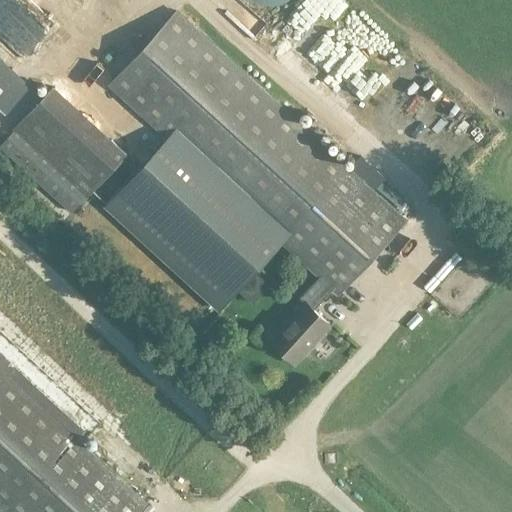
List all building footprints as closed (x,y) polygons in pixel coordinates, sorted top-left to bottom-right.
[(288,0),(286,3),(300,14),(311,0),(288,0)] [(324,25),(331,7),(315,1),(308,20),(324,25)] [(110,86),(166,137),(105,204),(220,309),(280,242),(319,277),(332,289),(337,294),(405,220),(177,12),(110,86)] [(31,146),(86,196),(125,153),(53,88),(14,130),(31,146)] [(14,130),(0,146),(73,210),(86,196),(31,146),(14,130)] [(372,190),(382,180),(386,176),(376,167),(363,181),(372,190)] [(313,310),(332,289),(319,277),(299,299),(304,303),(269,341),(295,364),(330,325),(313,310)] [(60,379),(70,364),(59,358),(50,373),(60,379)] [(0,505),(7,511),(135,511),(144,502),(0,369),(0,505)]
